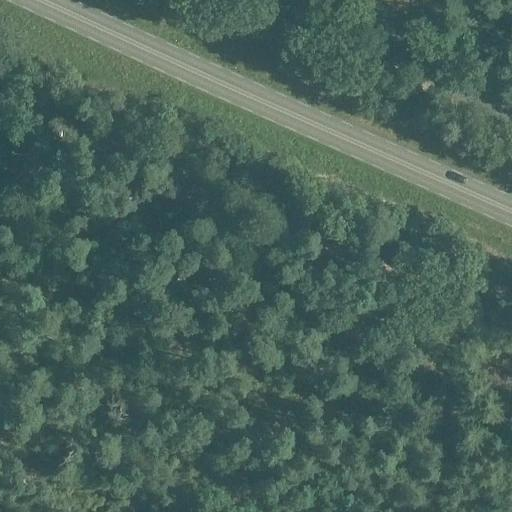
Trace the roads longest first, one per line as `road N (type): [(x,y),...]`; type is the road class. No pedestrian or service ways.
road 1 (primary): [(511,211),(40,0)]
road 2 (unclassified): [(511,120),(438,70),(365,0)]
